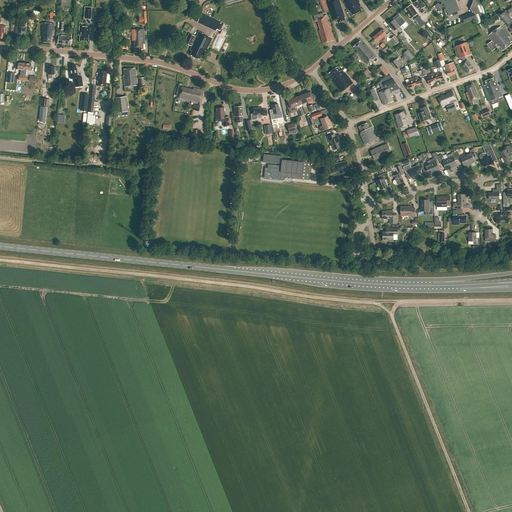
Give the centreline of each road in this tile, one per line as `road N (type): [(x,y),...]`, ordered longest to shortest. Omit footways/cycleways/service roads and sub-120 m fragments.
road 1 (track): [(0,260),(369,303),(511,299)]
road 2 (primary): [(443,285),(0,245)]
road 3 (unclassified): [(0,45),(168,64),(242,90),(298,78)]
road 4 (unclassified): [(468,511),(391,315),(369,303)]
